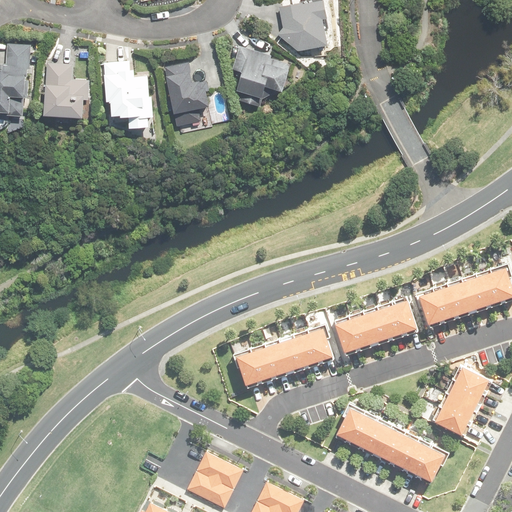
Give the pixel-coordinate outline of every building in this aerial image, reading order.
[(337,41),(329,0),(292,0),(279,3),(283,28),(279,34),(298,48),(337,41)] [(0,37),(0,109),(29,111),(33,40),(0,37)] [(275,109),(289,64),(239,49),(225,94),(275,109)] [(145,59),(103,62),(108,126),(149,124),(145,59)] [(170,65),(180,124),(210,119),(201,60),(170,65)] [(45,112),(86,114),(89,64),(49,61),(45,112)] [(492,266),(502,294),(511,291),(511,275),(507,261),(492,266)] [(492,266),(477,271),(487,299),(502,294),(492,266)] [(477,271),(463,276),(473,304),(487,299),(477,271)] [(463,276),(448,281),(458,309),(473,304),(463,276)] [(448,281),(434,286),(444,314),(458,309),(448,281)] [(434,286),(420,290),(429,319),(444,314),(434,286)] [(407,295),(392,299),(401,327),(416,322),(407,295)] [(392,299),(377,304),(387,332),(401,327),(392,299)] [(377,304),(363,309),(372,337),(387,332),(377,304)] [(363,309),(348,314),(357,342),(372,337),(363,309)] [(348,314),(335,318),(344,347),(357,342),(348,314)] [(324,323),(308,329),(318,356),(333,351),(324,323)] [(308,329),(294,333),(304,361),(318,356),(308,329)] [(294,333),(280,338),(289,366),(304,361),(294,333)] [(280,338),(266,343),(275,371),(289,366),(280,338)] [(266,343),(251,348),(261,375),(275,371),(266,343)] [(251,348),(237,352),(246,380),(261,375),(251,348)] [(464,361),(457,375),(484,389),(491,375),(464,361)] [(457,375),(450,389),(478,402),(484,389),(457,375)] [(450,389),(443,403),(471,416),(478,402),(450,389)] [(351,402),(338,429),(351,435),(364,409),(351,402)] [(443,403),(437,416),(464,430),(471,416),(443,403)] [(364,409),(351,435),(364,442),(378,416),(364,409)] [(378,416),(364,442),(377,448),(390,422),(378,416)] [(390,422),(377,448),(391,455),(404,429),(390,422)] [(404,429),(391,455),(404,462),(417,436),(404,429)] [(417,436),(404,462),(419,469),(432,443),(417,436)] [(432,443),(419,469),(432,476),(445,450),(432,443)] [(207,452),(188,489),(226,508),(245,471),(207,452)] [(253,511),(301,511),(307,501),(269,482),(253,511)]
